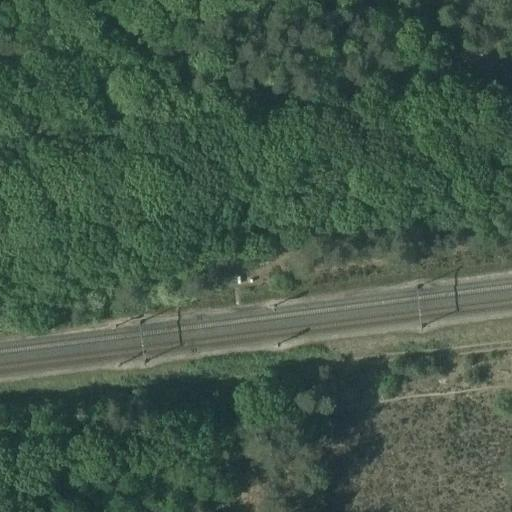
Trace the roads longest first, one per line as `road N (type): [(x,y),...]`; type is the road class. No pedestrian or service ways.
road 1 (track): [(511,351),(0,415)]
road 2 (track): [(511,382),(327,406),(260,429),(235,445),(239,510),(227,511)]
